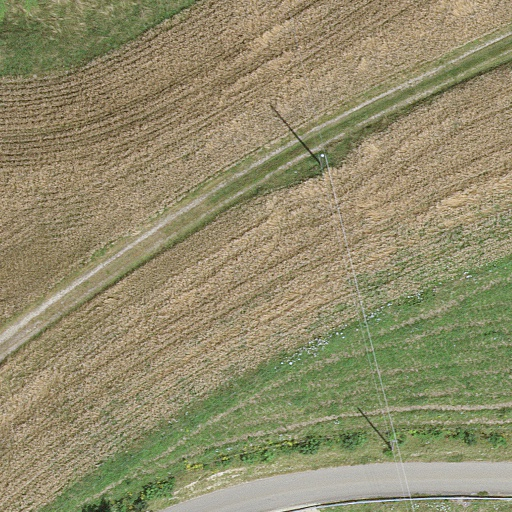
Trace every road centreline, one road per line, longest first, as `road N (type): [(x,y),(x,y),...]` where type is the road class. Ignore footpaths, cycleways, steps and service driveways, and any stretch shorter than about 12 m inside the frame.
road 1 (track): [(511,48),(273,170),(0,349)]
road 2 (unclassified): [(208,511),(308,487),(511,478)]
